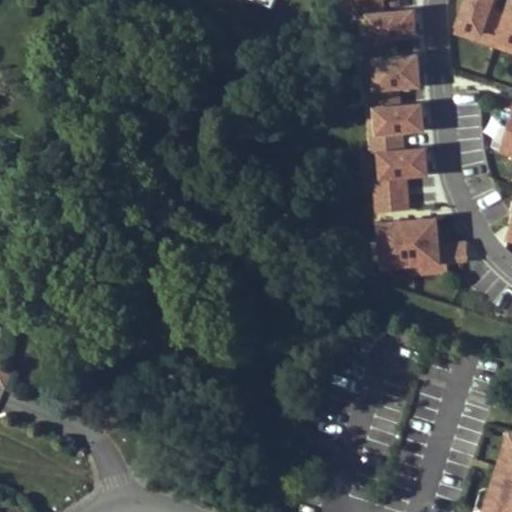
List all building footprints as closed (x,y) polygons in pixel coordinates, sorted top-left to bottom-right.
[(406,0),(352,0),(359,54),(419,47),(413,5),(407,6),(406,0)] [(511,0),(462,0),(451,40),(511,57),(511,0)] [(247,21),(247,13),(235,13),(235,22),(247,21)] [(377,216),(411,212),(407,184),(430,181),(425,142),(427,142),(421,98),(423,98),(418,57),(360,63),(377,216)] [(70,85),(71,71),(63,71),(62,85),(70,85)] [(511,162),(511,117),(498,158),(511,162)] [(439,221),(376,224),(378,278),(446,275),(446,263),(468,263),(467,241),(440,242),(439,221)] [(156,346),(156,332),(142,332),(143,346),(156,346)] [(16,368),(0,362),(0,383),(10,387),(16,368)] [(511,511),(511,452),(507,470),(497,467),(483,511),(511,511)]
